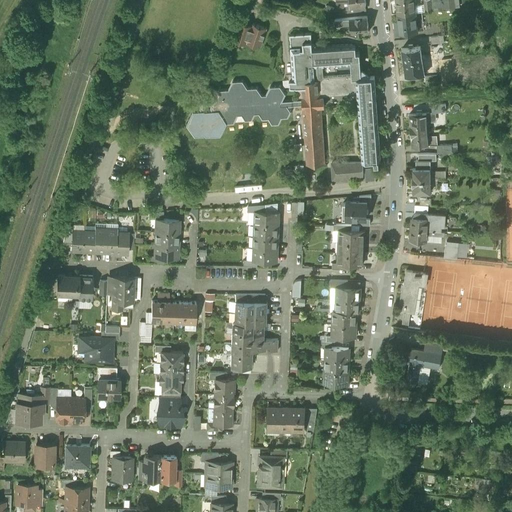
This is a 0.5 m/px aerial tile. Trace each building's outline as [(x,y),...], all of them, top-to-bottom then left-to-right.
[(416,3),(417,11),(432,10),(431,1),(416,3)] [(343,15),(344,30),(351,30),(361,29),(360,13),(343,15)] [(250,17),(244,15),(240,26),(246,28),(250,17)] [(259,20),(250,17),(246,28),(255,31),(259,20)] [(394,39),(411,38),(409,19),(392,20),(394,39)] [(427,24),(427,25),(428,36),(451,33),(450,22),(439,23),(439,22),(427,24)] [(419,25),(420,36),(428,36),(427,25),(419,25)] [(411,38),(412,57),(420,56),(418,37),(411,38)] [(411,38),(394,39),(394,46),(391,47),(393,58),(395,58),(396,59),(412,57),(411,38)] [(346,58),(364,57),(362,41),(344,42),(345,48),(346,58)] [(434,61),(439,61),(446,60),(445,50),(445,49),(433,50),(434,61)] [(445,50),(446,60),(456,59),(455,49),(445,50)] [(233,50),(227,69),(241,73),(241,71),(254,76),(260,57),(246,52),(246,54),(233,50)] [(373,196),(373,192),(374,192),(368,107),(356,108),(353,80),(350,80),(350,73),(311,76),(306,72),(305,62),(284,64),(287,110),(283,111),(283,118),(294,118),(295,132),(275,133),(279,126),(273,117),(264,118),(259,126),(256,126),(251,119),(242,119),(237,112),(226,112),(222,121),(213,121),(208,130),(211,135),(208,136),(206,139),(206,142),(197,143),(191,156),(199,168),(214,167),(220,155),(227,154),(231,147),(235,147),(239,152),(246,151),(249,146),(253,146),(256,151),(262,150),(266,156),(272,155),(275,149),(281,149),(284,143),(281,138),(295,137),(300,196),(318,195),(314,139),(317,139),(316,128),(313,128),(313,127),(312,124),(351,121),(351,125),(356,193),(368,192),(368,196),(373,196)] [(399,90),(417,88),(416,72),(397,74),(399,90)] [(419,104),(417,88),(399,90),(401,106),(419,104)] [(440,136),(426,137),(427,145),(441,144),(440,136)] [(122,155),(123,143),(113,142),(112,154),(122,155)] [(405,163),(423,162),(423,154),(422,154),(421,145),(417,145),(413,145),(413,146),(404,146),(405,163)] [(423,162),(405,163),(406,180),(414,179),(414,180),(419,180),(419,179),(423,179),(422,170),(424,170),(424,169),(423,162)] [(430,169),(424,169),(424,170),(422,170),(423,179),(431,178),(430,169)] [(446,177),(432,178),(432,187),(447,186),(446,177)] [(425,214),(425,206),(425,194),(425,193),(413,194),(410,194),(410,202),(407,202),(407,214),(425,214)] [(355,196),(324,194),(326,212),(357,208),(355,196)] [(360,213),(370,213),(370,200),(359,200),(360,213)] [(425,206),(425,214),(432,214),(439,213),(439,205),(425,206)] [(425,214),(407,214),(407,226),(426,226),(426,221),(425,214)] [(346,253),(360,253),(361,236),(361,235),(354,235),(337,237),(336,252),(346,253)] [(260,237),(241,238),(241,244),(249,245),(249,244),(259,244),(260,237)] [(168,251),(168,243),(153,244),(153,251),(161,251),(168,251)] [(249,244),(249,245),(249,257),(271,258),(272,245),(259,244),(249,244)] [(406,252),(405,263),(422,264),(435,265),(435,261),(439,261),(440,248),(423,247),(423,248),(413,247),(412,252),(408,252),(406,252)] [(183,252),(168,251),(161,251),(160,263),(183,264),(183,252)] [(77,257),(72,257),(66,274),(76,274),(77,262),(77,257)] [(271,258),(249,257),(248,269),(271,270),(271,258)] [(99,259),(99,262),(98,283),(109,283),(110,260),(99,259)] [(114,284),(116,286),(120,286),(121,263),(121,260),(110,260),(109,283),(114,284)] [(88,262),(77,262),(76,274),(76,282),(87,282),(88,262)] [(88,262),(87,282),(98,283),(99,262),(88,262)] [(120,286),(124,286),(126,284),(131,284),(132,280),(132,264),(121,263),(120,286)] [(183,264),(160,263),(160,276),(183,276),(183,264)] [(421,276),(421,269),(422,264),(405,263),(405,275),(421,276)] [(358,265),(345,265),(333,264),(333,265),(333,275),(357,276),(358,265)] [(271,270),(248,269),(248,281),(270,282),(271,270)] [(323,284),(324,275),(307,274),(307,284),(323,284)] [(357,276),(333,275),(332,286),(357,287),(357,276)] [(183,276),(160,276),(159,288),(161,288),(182,289),(183,276)] [(440,276),(440,285),(452,286),(452,278),(440,276)] [(462,278),(452,278),(452,286),(451,294),(461,295),(462,278)] [(270,282),(248,281),(247,293),(251,294),(270,294),(270,282)] [(440,285),(439,293),(451,294),(452,286),(440,285)] [(357,287),(332,286),(332,297),(332,298),(344,298),(356,298),(357,287)] [(420,308),(401,305),(397,323),(395,323),(391,346),(404,348),(410,315),(418,317),(420,308)] [(61,325),(83,326),(83,307),(61,306),(61,325)] [(94,331),(94,325),(96,323),(99,321),(96,318),(97,308),(83,307),(83,326),(82,330),(94,331)] [(137,333),(138,310),(117,309),(117,313),(117,325),(116,340),(125,340),(126,332),(137,333)] [(286,330),(298,331),(300,315),(288,313),(286,330)] [(353,322),(331,321),(330,334),(353,334),(353,322)] [(210,324),(210,343),(219,343),(220,325),(210,324)] [(162,334),(157,334),(156,345),(156,354),(167,354),(168,326),(162,326),(162,334)] [(174,326),(168,326),(167,354),(178,354),(179,334),(174,334),(174,326)] [(190,335),(179,334),(178,354),(189,355),(190,335)] [(353,334),(330,334),(330,346),(350,347),(353,347),(353,334)] [(201,335),(190,335),(189,355),(200,355),(201,335)] [(258,335),(240,335),(240,346),(260,346),(261,335),(258,335)] [(260,346),(240,346),(240,357),(258,357),(260,358),(260,346)] [(350,359),(350,347),(330,346),(327,346),(327,358),(350,359)] [(258,357),(240,357),(237,357),(237,368),(257,369),(258,357)] [(350,359),(327,358),(326,370),(332,370),(349,371),(350,359)] [(257,373),(257,369),(237,368),(237,379),(259,380),(259,374),(257,373)] [(114,379),(117,378),(117,371),(117,370),(105,370),(85,369),(83,371),(82,379),(90,379),(89,391),(92,394),(114,394),(116,392),(116,389),(114,387),(114,379)] [(438,380),(419,377),(418,385),(436,388),(438,380)] [(259,385),(259,380),(237,379),(236,390),(257,391),(257,385),(259,385)] [(326,382),(320,382),(319,394),(342,395),(342,383),(326,382)] [(434,403),(436,388),(418,385),(404,383),(401,398),(404,399),(401,415),(412,417),(415,400),(434,403)] [(165,385),(165,396),(185,397),(185,392),(187,392),(188,385),(175,385),(165,385)] [(256,402),(257,391),(236,390),(236,401),(256,402)] [(342,395),(319,394),(319,406),(341,407),(342,395)] [(187,407),(187,401),(185,401),(185,397),(165,396),(164,407),(187,407)] [(104,400),(104,412),(121,412),(121,401),(104,400)] [(341,407),(319,406),(318,419),(341,420),(341,407)] [(164,407),(164,415),(166,417),(166,423),(183,423),(184,423),(184,414),(187,414),(187,407),(164,407)] [(125,422),(124,421),(124,412),(121,412),(104,412),(102,412),(102,426),(110,427),(110,429),(124,430),(124,429),(125,429),(126,426),(126,424),(125,422)] [(220,413),(220,414),(219,428),(237,429),(238,423),(239,423),(239,414),(232,413),(220,413)] [(47,433),(47,437),(53,437),(54,420),(54,419),(44,419),(44,428),(45,428),(44,433),(47,433)] [(61,430),(61,420),(54,420),(53,437),(53,438),(60,438),(60,430),(61,430)] [(47,437),(47,433),(44,433),(45,428),(44,428),(38,427),(37,425),(32,425),(31,427),(22,427),(21,436),(20,436),(19,453),(44,454),(44,443),(47,443),(47,437)] [(237,429),(219,428),(219,443),(237,444),(237,441),(238,441),(239,435),(237,435),(237,429)] [(183,430),(166,429),(165,429),(165,435),(173,435),(173,439),(183,440),(183,430)] [(67,430),(66,431),(61,430),(60,430),(60,438),(60,454),(74,455),(74,430),(67,430)] [(82,431),(81,430),(74,430),(74,455),(88,455),(88,439),(88,431),(82,431)] [(187,444),(186,440),(183,440),(173,439),(173,435),(165,435),(165,445),(160,445),(163,457),(186,458),(188,448),(185,448),(185,444),(187,444)] [(213,453),(214,455),(218,455),(218,458),(226,458),(231,459),(231,460),(238,460),(238,454),(237,454),(237,444),(219,443),(213,443),(213,453)] [(297,467),(297,458),(298,443),(273,443),(272,463),(284,464),(284,466),(297,467)] [(309,458),(311,444),(298,443),(297,458),(309,458)] [(7,475),(7,491),(7,494),(27,495),(28,476),(7,475)] [(58,479),(40,479),(39,498),(57,498),(58,479)] [(93,480),(70,480),(69,501),(93,501),(93,480)] [(411,484),(403,483),(401,494),(409,495),(411,484)] [(276,484),(276,491),(289,492),(292,493),(293,485),(276,484)] [(211,498),(211,497),(224,497),(225,489),(206,488),(206,497),(208,497),(208,498),(211,498)] [(148,511),(164,511),(165,491),(149,491),(149,497),(148,511)] [(181,492),(165,491),(164,511),(180,511),(181,506),(181,492)] [(288,511),(289,492),(276,491),(267,491),(266,500),(263,500),(262,511),(288,511)] [(117,492),(117,493),(115,511),(136,511),(137,493),(124,492),(117,492)] [(211,497),(211,498),(214,498),(214,511),(237,511),(237,497),(232,497),(224,497),(211,497)] [(410,511),(412,503),(399,498),(398,510),(410,511)]
